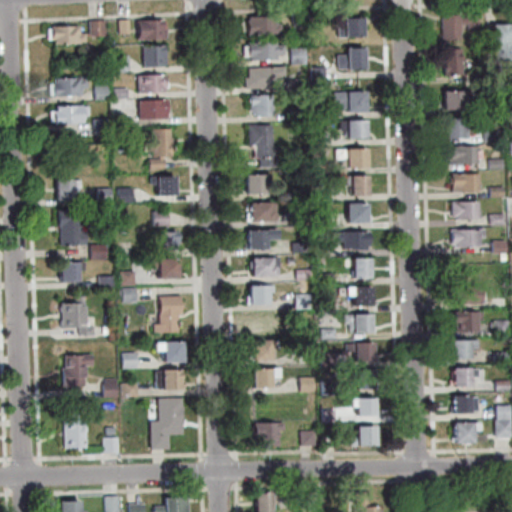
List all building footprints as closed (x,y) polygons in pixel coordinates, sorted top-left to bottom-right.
[(289,27),(288,12),(298,12),(298,27),(289,27)] [(319,27),(307,27),(306,13),(318,12),(319,27)] [(438,39),(437,15),(456,14),(456,18),(464,17),(464,14),(474,13),(474,29),(464,29),(464,24),(456,25),(456,39),(438,39)] [(242,20),(245,20),(244,18),(271,17),(271,25),(275,24),(275,31),(271,31),(271,33),(243,34),(242,20)] [(333,37),(333,28),(340,28),(340,18),(358,18),(359,36),(333,37)] [(114,20),(124,19),(125,33),(114,34),(114,20)] [(161,28),(162,38),(133,39),(132,21),(158,19),(159,29),(161,28)] [(85,36),(84,21),(101,20),(101,35),(85,36)] [(509,60),(492,61),(491,44),(489,44),(488,25),(508,24),(509,60)] [(46,27),(74,26),(75,33),(80,33),(80,42),(75,42),(75,44),(49,45),(49,40),(46,40),(46,27)] [(271,41),(271,45),(279,45),(279,53),(272,54),(272,59),(246,60),(246,57),(244,57),(243,42),(271,41)] [(138,46),(160,45),(161,66),(138,67),(138,46)] [(301,63),(286,64),(285,48),(300,48),(301,63)] [(359,48),(360,69),(342,70),(342,68),(333,68),(332,55),(342,55),(342,48),(359,48)] [(441,75),(440,49),(458,48),(459,74),(441,75)] [(125,71),(108,72),(107,55),(124,55),(125,71)] [(243,68),(280,66),(280,76),(273,76),(274,87),(241,88),(240,78),(244,77),(243,68)] [(321,67),(321,79),(306,80),(306,67),(321,67)] [(160,74),(161,91),(134,92),(133,75),(160,74)] [(76,94),(44,96),(43,84),(51,84),(51,78),(76,77),(76,79),(82,78),(82,87),(78,87),(78,89),(76,89),(76,94)] [(283,79),(298,79),(299,92),(284,93),(283,79)] [(103,83),(103,98),(90,99),(90,83),(103,83)] [(123,98),(109,99),(108,88),(122,88),(123,98)] [(469,102),(457,102),(458,108),(439,109),(439,91),(469,90),(469,102)] [(342,112),(342,108),(337,108),(337,103),(329,104),(329,92),(360,91),(361,111),(342,112)] [(268,95),(269,115),(250,116),(250,111),(246,111),(246,95),(268,95)] [(135,119),(134,101),(162,99),(163,117),(135,119)] [(326,118),(310,119),(309,103),(326,102),(326,118)] [(496,112),(482,113),(482,103),(496,103),(496,112)] [(50,123),(49,111),(52,111),(52,107),(78,105),(79,122),(50,123)] [(301,110),(301,120),(288,121),(288,110),(301,110)] [(111,126),(110,116),(124,115),(125,126),(111,126)] [(89,118),(103,118),(103,128),(89,128),(89,118)] [(440,138),(439,120),(457,119),(458,138),(440,138)] [(342,121),(361,120),(362,137),(343,138),(342,121)] [(244,124),(267,123),(268,147),(272,147),(273,165),(255,166),(255,157),(251,157),(251,145),(245,145),(244,124)] [(165,128),(167,156),(149,156),(147,129),(165,128)] [(308,131),(321,130),(321,143),(308,144),(308,131)] [(479,131),(496,130),(497,141),(479,142),(479,131)] [(65,144),(66,153),(79,152),(79,143),(65,144)] [(472,145),(473,163),(445,163),(444,146),(472,145)] [(362,148),(363,167),(342,168),(342,159),(331,159),(331,149),(362,148)] [(160,168),(145,169),(144,159),(160,158),(160,168)] [(498,159),(498,169),(485,170),(484,159),(498,159)] [(321,162),(321,172),(309,172),(308,163),(321,162)] [(447,174),(474,173),(474,191),(448,192),(447,174)] [(146,176),(169,175),(170,195),(153,196),(152,184),(147,184),(146,176)] [(259,175),(260,193),(241,194),(241,175),(259,175)] [(346,177),(363,176),(364,195),(347,196),(346,177)] [(76,180),(76,187),(69,187),(69,198),(52,199),(52,181),(76,180)] [(486,197),(485,187),(499,186),(499,196),(486,197)] [(106,187),(107,201),(93,202),(93,188),(106,187)] [(311,201),(311,189),(324,188),(325,201),(311,201)] [(474,218),(452,219),(452,216),(448,217),(447,202),(473,201),(474,218)] [(245,204),(265,203),(265,211),(267,211),(268,220),(245,221),(245,204)] [(362,204),(362,215),(361,215),(361,223),(342,223),(342,205),(362,204)] [(53,210),(69,210),(70,231),(80,231),(81,244),(57,245),(56,226),(54,226),(53,210)] [(290,210),(305,210),(306,224),(291,225),(290,210)] [(149,211),(163,211),(164,225),(149,225),(149,211)] [(326,228),(313,228),(312,213),(325,213),(326,228)] [(500,214),(501,224),(485,225),(484,214),(500,214)] [(273,229),(273,239),(261,239),(262,249),(243,249),(242,230),(273,229)] [(446,230),(480,229),(480,237),(474,237),(474,246),(450,247),(450,244),(447,244),(446,230)] [(171,231),(172,242),(170,242),(170,250),(156,250),(155,232),(171,231)] [(330,232),(364,231),(364,245),(361,245),(361,248),(339,249),(338,240),(331,240),(330,232)] [(488,241),(501,241),(502,253),(489,253),(488,241)] [(303,242),(303,252),(288,252),(288,243),(303,242)] [(86,244),(101,243),(101,258),(86,259),(86,244)] [(312,256),(312,243),(325,243),(325,256),(312,256)] [(266,258),(267,266),(270,266),(270,276),(248,277),(247,258),(266,258)] [(365,258),(366,278),(348,278),(348,259),(365,258)] [(172,259),(173,278),(153,279),(153,268),(147,268),(146,260),(172,259)] [(73,282),(56,283),(55,263),(72,262),(73,282)] [(292,270),(305,269),(306,280),(292,280),(292,270)] [(129,270),(129,284),(116,284),(116,271),(129,270)] [(328,282),(315,282),(314,271),(328,271),(328,282)] [(109,285),(94,286),(94,276),(109,275),(109,285)] [(244,286),(262,285),(263,304),(245,305),(244,286)] [(118,301),(117,287),(131,286),(132,301),(118,301)] [(476,286),(477,303),(447,304),(446,297),(448,297),(448,287),(476,286)] [(366,306),(348,306),(348,296),(341,296),(341,287),(366,287),(366,306)] [(291,294),(305,293),(306,308),(291,308),(291,294)] [(154,296),(175,295),(176,315),(173,315),(173,331),(148,332),(148,324),(155,324),(154,296)] [(329,312),(316,312),(315,297),(329,296),(329,312)] [(57,304),(78,303),(80,327),(89,326),(89,334),(75,335),(74,327),(58,328),(57,304)] [(448,312),(471,311),(472,331),(451,332),(451,326),(449,326),(448,312)] [(271,332),(249,332),(248,315),(267,314),(268,323),(271,323),(271,332)] [(348,333),(348,330),(344,330),(344,323),(339,324),(339,314),(348,314),(348,315),(366,314),(367,332),(348,333)] [(489,320),(503,320),(504,334),(490,335),(489,320)] [(294,336),(293,321),(307,321),(308,335),(294,336)] [(330,338),(316,339),(316,329),(330,328),(330,338)] [(247,361),(247,340),(266,339),(267,360),(247,361)] [(473,340),(473,349),(464,349),(465,358),(447,359),(447,341),(473,340)] [(177,342),(178,362),(158,363),(158,351),(149,351),(149,343),(177,342)] [(350,362),(350,351),(341,351),(341,344),(367,343),(368,361),(350,362)] [(294,350),(308,350),(308,362),(295,363),(294,350)] [(130,352),(131,367),(117,368),(116,352),(130,352)] [(489,352),(503,352),(504,361),(490,362),(489,352)] [(316,353),(329,353),(330,363),(316,364),(316,353)] [(87,354),(87,366),(78,366),(79,386),(58,387),(57,369),(60,369),(60,355),(87,354)] [(248,369),(274,368),(274,378),(266,378),(266,388),(249,389),(248,369)] [(346,370),(369,369),(370,388),(351,389),(351,378),(346,378),(346,370)] [(472,369),(473,378),(465,378),(465,386),(449,387),(448,370),(472,369)] [(157,371),(174,370),(175,389),(157,390),(157,371)] [(295,377),(309,377),(309,391),(295,392),(295,377)] [(100,379),(112,379),(112,396),(101,397),(100,379)] [(317,394),(317,381),(331,380),(331,393),(317,394)] [(505,380),(505,390),(491,390),(491,381),(505,380)] [(118,383),(132,382),(132,396),(119,397),(118,383)] [(448,397),(464,396),(464,398),(472,398),(472,410),(465,411),(465,413),(449,413),(448,397)] [(176,398),(178,433),(163,434),(164,449),(146,449),(145,421),(153,421),(152,399),(176,398)] [(370,398),(370,415),(351,416),(351,407),(345,408),(345,399),(370,398)] [(491,406),(505,406),(505,419),(492,420),(491,406)] [(330,409),(330,422),(318,422),(318,409),(330,409)] [(505,419),(506,419),(507,437),(490,437),(490,420),(492,420),(505,419)] [(80,420),(81,447),(60,448),(59,421),(80,420)] [(278,422),(279,431),(273,431),(273,447),(250,448),(249,423),(278,422)] [(449,424),(474,423),(474,431),(468,431),(468,443),(449,444),(449,424)] [(351,428),(370,427),(371,445),(352,446),(352,445),(345,446),(345,438),(352,438),(351,428)] [(295,446),(295,431),(310,431),(310,445),(295,446)] [(99,453),(98,438),(112,437),(113,453),(99,453)] [(349,511),(349,506),(352,506),(351,492),(365,491),(365,506),(376,505),(376,511),(349,511)] [(299,505),(298,493),(311,493),(312,504),(299,505)] [(250,511),(250,495),(266,494),(266,511),(250,511)] [(100,511),(100,496),(114,495),(115,511),(100,511)] [(149,511),(149,504),(161,504),(160,495),(182,495),(182,511),(149,511)] [(55,511),(55,498),(76,498),(76,511),(55,511)] [(124,511),(124,503),(139,502),(139,511),(124,511)]
